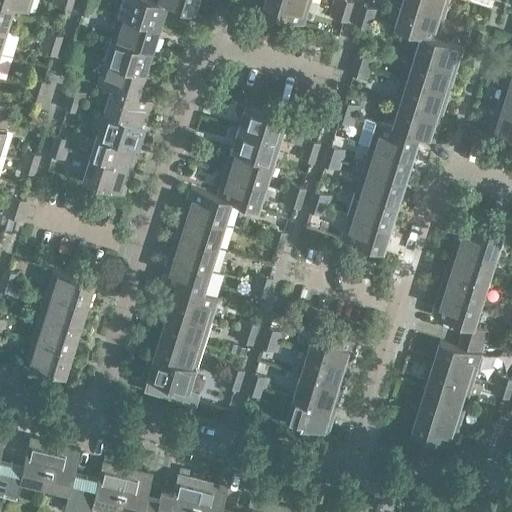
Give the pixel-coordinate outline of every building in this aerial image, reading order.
[(0,0),(16,5),(15,6),(29,10),(32,0),(0,0)] [(0,0),(0,25),(9,28),(15,6),(16,5),(0,0)] [(125,0),(121,13),(161,25),(168,3),(168,2),(161,0),(125,0)] [(161,0),(168,2),(168,3),(194,11),(197,0),(161,0)] [(312,0),(266,0),(264,9),(305,22),(312,0)] [(350,0),(332,0),(332,4),(351,10),(354,1),(350,0)] [(404,0),(404,1),(445,14),(449,0),(404,0)] [(100,6),(82,1),(79,10),(97,16),(100,6)] [(404,1),(397,24),(464,45),(464,44),(438,36),(445,14),(404,1)] [(332,4),(329,14),(348,20),(351,10),(332,4)] [(361,4),(358,12),(376,18),(379,9),(361,4)] [(355,22),(358,23),(372,28),(376,18),(358,12),(355,22)] [(121,13),(114,36),(154,49),(161,25),(121,13)] [(397,24),(397,26),(422,33),(415,56),(456,68),(464,45),(397,24)] [(0,25),(0,50),(1,51),(9,28),(0,25)] [(46,29),(43,38),(61,44),(63,34),(46,29)] [(71,36),(67,47),(85,53),(89,42),(71,36)] [(114,36),(107,59),(147,71),(154,49),(114,36)] [(61,44),(43,38),(39,48),(57,54),(61,44)] [(85,53),(67,47),(65,56),(83,62),(85,53)] [(356,53),(353,62),(371,68),(374,58),(356,53)] [(415,56),(408,79),(449,92),(456,68),(415,56)] [(99,83),(104,85),(113,87),(113,86),(140,94),(141,93),(140,92),(147,71),(107,59),(99,83)] [(371,68),(353,62),(350,72),(368,78),(371,68)] [(32,75),(29,85),(46,90),(49,81),(32,75)] [(408,79),(401,102),(442,115),(449,92),(408,79)] [(511,84),(505,82),(498,106),(511,110),(511,84)] [(46,90),(29,85),(26,94),(43,100),(46,90)] [(113,86),(113,87),(106,110),(148,122),(155,97),(141,93),(140,94),(113,86)] [(69,87),(66,97),(83,103),(86,92),(69,87)] [(83,103),(66,97),(64,106),(81,112),(83,103)] [(342,99),(339,109),(357,114),(360,105),(342,99)] [(249,100),(241,124),(282,137),(289,113),(249,100)] [(0,112),(11,116),(15,106),(0,101),(0,112)] [(394,124),(394,125),(421,133),(420,134),(435,138),(442,115),(401,102),(394,124)] [(511,110),(498,106),(490,129),(511,136),(511,110)] [(357,114),(339,109),(336,118),(354,124),(357,114)] [(106,110),(99,132),(141,145),(148,122),(106,110)] [(0,150),(11,116),(0,112),(0,150)] [(379,121),(372,145),(413,157),(420,134),(421,133),(394,125),(394,124),(380,119),(379,121)] [(241,124),(234,147),(275,160),(282,137),(241,124)] [(99,132),(92,155),(133,168),(141,145),(99,132)] [(66,158),(69,148),(72,139),(55,133),(49,152),(66,158)] [(302,136),(299,145),(318,151),(321,142),(302,136)] [(327,143),(324,153),(343,159),(346,149),(327,143)] [(299,145),(296,154),(315,161),(318,151),(299,145)] [(372,145),(364,168),(406,181),(413,157),(372,145)] [(234,147),(227,170),(267,183),(275,160),(234,147)] [(22,148),(20,157),(39,162),(41,154),(22,148)] [(343,159),(324,153),(321,162),(340,168),(343,159)] [(133,168),(92,155),(84,179),(126,192),(133,168)] [(20,157),(18,167),(35,173),(39,162),(20,157)] [(364,168),(357,191),(399,204),(406,181),(364,168)] [(219,193),(219,194),(234,198),(233,200),(259,208),(260,206),(267,183),(227,170),(219,193)] [(288,182),(286,189),(304,195),(306,187),(288,182)] [(193,186),(186,208),(226,221),(234,198),(219,194),(193,186)] [(286,189),(282,200),(299,206),(301,206),(304,195),(286,189)] [(313,190),(310,199),(328,205),(331,195),(313,190)] [(357,191),(350,215),(391,227),(399,204),(357,191)] [(8,193),(5,202),(24,208),(27,199),(8,193)] [(328,205),(310,199),(307,209),(325,214),(328,205)] [(5,202),(2,213),(21,218),(24,208),(5,202)] [(186,208),(179,232),(219,245),(226,221),(186,208)] [(350,215),(343,238),(384,251),(391,227),(350,215)] [(463,217),(455,241),(496,254),(503,230),(463,217)] [(270,225),(267,234),(285,240),(288,231),(270,225)] [(179,232),(171,255),(212,268),(219,245),(179,232)] [(285,240),(267,234),(264,244),(282,250),(285,240)] [(455,241),(448,265),(489,277),(496,254),(455,241)] [(171,255),(164,278),(219,296),(220,295),(205,290),(212,268),(171,255)] [(448,265),(441,288),(482,300),(489,277),(448,265)] [(4,268),(2,277),(19,282),(22,273),(4,268)] [(55,268),(48,291),(89,304),(97,281),(55,268)] [(255,271),(252,281),(271,286),(274,277),(269,275),(255,271)] [(19,282),(2,277),(0,281),(0,287),(16,292),(19,282)] [(164,278),(163,279),(178,284),(171,306),(212,319),(219,296),(164,278)] [(252,281),(249,290),(264,295),(268,296),(271,286),(252,281)] [(482,300),(441,288),(433,312),(465,322),(475,324),(482,300)] [(48,291),(41,315),(82,327),(89,304),(48,291)] [(511,301),(504,299),(502,306),(511,309),(511,301)] [(171,306),(164,329),(205,342),(212,319),(171,306)] [(511,309),(502,306),(498,318),(511,322),(511,309)] [(41,315),(34,337),(75,350),(82,327),(41,315)] [(241,317),(238,327),(256,333),(259,323),(241,317)] [(465,322),(462,332),(485,339),(488,328),(475,324),(465,322)] [(266,325),(263,335),(281,341),(284,331),(266,325)] [(317,326),(310,349),(351,362),(358,339),(317,326)] [(238,327),(235,337),(249,341),(253,342),(256,333),(238,327)] [(164,329),(156,353),(197,366),(205,342),(164,329)] [(485,339),(462,332),(459,343),(481,350),(485,339)] [(281,341),(263,335),(260,344),(279,350),(281,341)] [(34,337),(26,361),(67,374),(75,350),(34,337)] [(481,350),(459,343),(440,337),(433,361),(474,374),(481,350)] [(310,349),(302,373),(344,386),(351,362),(310,349)] [(151,376),(147,388),(194,403),(198,390),(190,388),(197,366),(156,353),(149,376),(151,376)] [(433,361),(425,384),(467,397),(474,374),(433,361)] [(226,364),(224,373),(242,379),(245,369),(241,368),(240,368),(226,364)] [(252,371),(248,382),(266,387),(269,376),(252,371)] [(224,373),(221,383),(235,387),(239,388),(242,379),(224,373)] [(302,373),(295,396),(336,409),(344,386),(302,373)] [(511,376),(499,373),(496,383),(511,387),(511,386),(511,376)] [(266,387),(248,382),(245,390),(263,396),(266,387)] [(511,387),(496,383),(492,392),(509,397),(511,387)] [(425,384),(418,408),(460,420),(467,397),(425,384)] [(336,409),(295,396),(288,420),(329,433),(336,409)] [(418,408),(411,431),(452,444),(460,420),(418,408)] [(484,418),(481,427),(498,432),(500,424),(484,418)] [(498,432),(481,427),(478,437),(494,443),(498,432)] [(0,434),(0,492),(1,493),(9,462),(0,460),(0,447),(3,436),(0,434)] [(9,462),(1,493),(15,496),(20,478),(43,484),(53,442),(28,436),(21,465),(9,462)] [(53,442),(43,484),(68,490),(63,508),(76,511),(83,481),(71,478),(79,448),(53,442)] [(83,481),(76,511),(77,511),(114,511),(115,510),(126,466),(101,460),(95,484),(83,481)] [(126,466),(115,510),(123,511),(153,511),(157,499),(146,496),(152,472),(126,466)] [(157,499),(153,511),(192,511),(201,479),(175,472),(168,501),(157,499)] [(201,479),(192,511),(220,511),(227,485),(201,479)] [(271,511),(274,502),(249,496),(244,511),(271,511)] [(274,502),(271,511),(298,511),(299,508),(274,502)]
